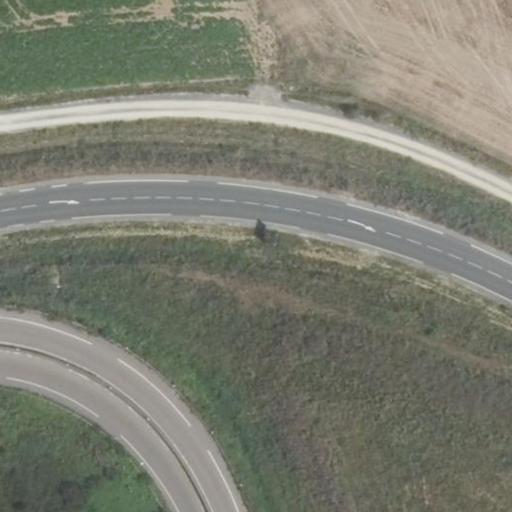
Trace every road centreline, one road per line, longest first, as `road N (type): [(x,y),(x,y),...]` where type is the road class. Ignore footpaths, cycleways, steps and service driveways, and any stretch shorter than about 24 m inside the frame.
road 1 (track): [(511,203),(451,171),(319,126),(155,116),(0,135)]
road 2 (tertiary): [(511,281),(405,237),(273,205),(98,196),(0,207)]
road 3 (trunk): [(217,511),(170,422),(117,378),(38,333),(0,329)]
road 4 (trunk): [(0,363),(106,409),(155,463),(175,511)]
